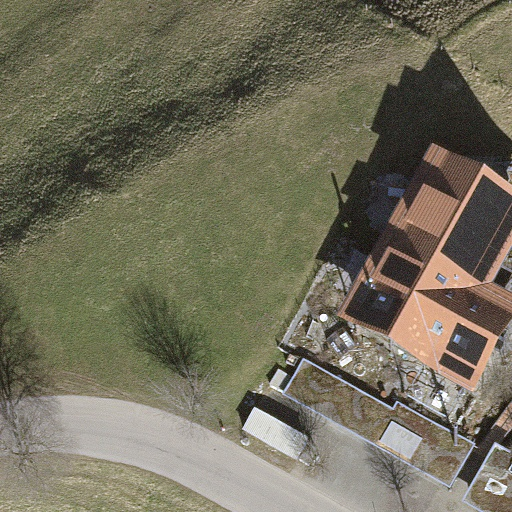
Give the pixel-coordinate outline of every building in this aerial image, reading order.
[(511,194),(431,149),(385,231),(490,289),(511,248),(511,194)] [(511,328),(511,301),(490,289),(385,231),(334,323),(472,400),(511,328)] [(282,397),(449,491),(475,445),(397,402),(393,411),(302,360),(292,378),(283,393),(282,397)] [(292,378),(278,370),(269,385),(283,393),(292,378)] [(511,511),(511,456),(494,447),(461,504),(475,511),(511,511)]
